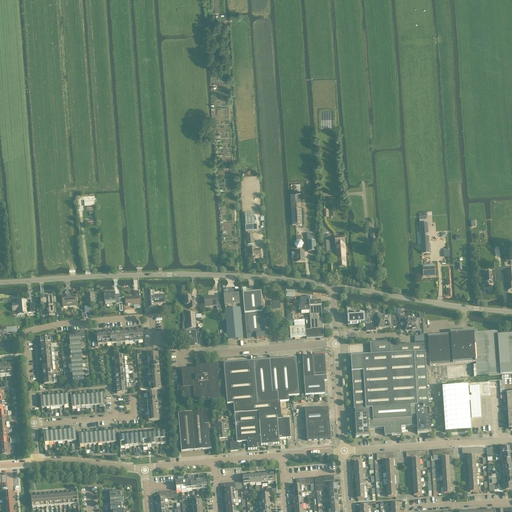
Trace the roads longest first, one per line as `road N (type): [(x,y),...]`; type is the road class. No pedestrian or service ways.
road 1 (tertiary): [(0,282),(184,274),(333,285)]
road 2 (residential): [(31,424),(28,332),(151,317),(153,349)]
road 3 (tertiary): [(333,285),(511,312)]
road 4 (unclassified): [(178,371),(181,357),(336,344)]
road 5 (residential): [(31,424),(134,416),(132,394)]
